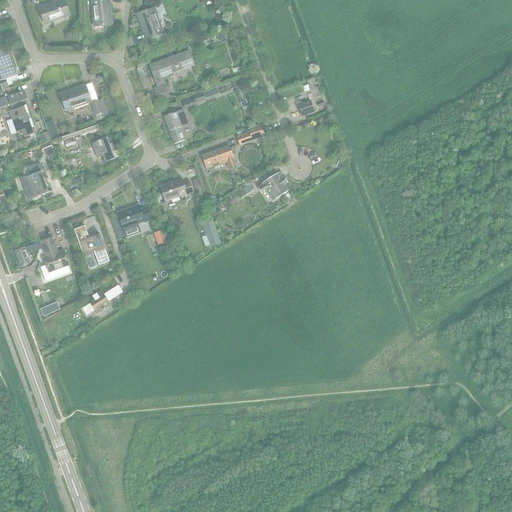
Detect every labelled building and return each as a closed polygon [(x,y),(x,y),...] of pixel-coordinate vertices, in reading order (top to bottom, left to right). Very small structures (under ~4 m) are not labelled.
[(45,24),(69,15),(63,0),(61,0),(39,8),(45,24)] [(94,27),(111,25),(108,0),(98,0),(91,1),(94,27)] [(146,39),(163,33),(154,9),(138,14),(146,39)] [(0,77),(1,81),(17,75),(8,51),(3,53),(0,45),(0,77)] [(189,51),(183,53),(150,66),(158,87),(154,89),(156,95),(167,91),(165,85),(162,77),(194,65),(189,51)] [(9,88),(7,82),(0,84),(2,91),(9,88)] [(65,111),(90,102),(84,86),(60,95),(65,111)] [(229,86),(204,95),(206,100),(230,91),(229,86)] [(21,92),(0,99),(0,107),(10,104),(12,111),(9,112),(11,120),(7,122),(11,135),(16,133),(21,131),(24,138),(33,135),(36,134),(33,127),(30,119),(28,113),(26,106),(17,109),(15,104),(24,101),(21,92)] [(192,97),(194,100),(183,104),(185,110),(196,106),(195,103),(204,100),(201,93),(192,97)] [(103,100),(98,102),(102,113),(103,118),(108,116),(103,100)] [(297,105),(302,116),(313,112),(309,100),(297,105)] [(95,115),(102,113),(98,102),(91,104),(95,115)] [(179,128),(183,127),(189,125),(185,114),(183,110),(164,117),(174,145),(184,141),(179,128)] [(249,133),(237,138),(239,145),(252,141),(263,137),(259,125),(248,130),(249,133)] [(105,163),(114,159),(112,152),(114,152),(111,144),(109,145),(107,138),(92,143),(97,158),(103,156),(105,163)] [(53,152),(50,144),(31,151),(34,158),(53,152)] [(232,167),(236,166),(229,146),(201,156),(205,167),(218,162),(219,165),(230,161),(232,167)] [(28,200),(49,192),(46,186),(49,185),(46,177),(44,178),(42,171),(43,171),(40,162),(29,166),(32,174),(20,178),(28,200)] [(273,201),(289,190),(285,185),(288,183),(284,177),(281,179),(278,173),(262,183),(262,185),(257,188),(262,195),(267,191),(273,201)] [(81,178),(68,183),(71,192),(84,187),(81,178)] [(186,196),(193,193),(188,181),(182,184),(181,179),(159,187),(165,203),(186,195),(186,196)] [(121,220),(113,223),(120,241),(141,233),(138,225),(145,222),(145,223),(151,221),(146,208),(140,211),(139,206),(118,213),(121,220)] [(211,217),(201,221),(210,247),(221,243),(211,217)] [(98,266),(109,263),(100,235),(89,239),(85,226),(74,230),(84,258),(84,257),(89,269),(97,266),(93,254),(94,254),(98,266)] [(161,231),(154,234),(158,245),(165,243),(161,231)] [(49,274),(69,266),(64,251),(58,253),(53,238),(40,242),(46,258),(43,258),(49,274)] [(20,267),(29,263),(24,248),(15,252),(20,267)] [(108,302),(123,293),(118,286),(104,295),(102,292),(97,295),(97,294),(92,297),(92,298),(88,301),(90,304),(82,309),(86,316),(94,311),(97,314),(110,306),(108,302)]
